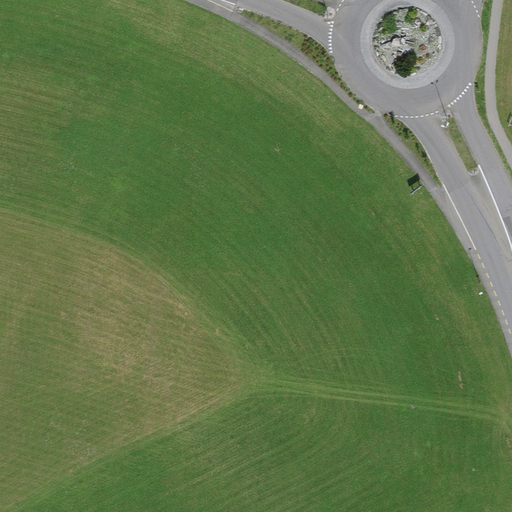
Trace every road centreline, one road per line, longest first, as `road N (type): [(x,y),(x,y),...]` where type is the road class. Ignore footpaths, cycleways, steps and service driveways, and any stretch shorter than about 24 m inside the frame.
road 1 (primary): [(403,102),(493,208)]
road 2 (primary): [(493,208),(457,77)]
